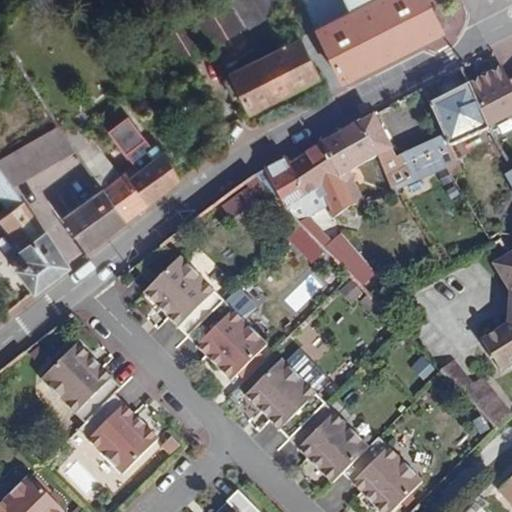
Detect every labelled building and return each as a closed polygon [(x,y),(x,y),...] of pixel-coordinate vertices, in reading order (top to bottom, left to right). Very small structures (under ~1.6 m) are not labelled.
[(274,0),(215,0),(155,38),(175,73),(212,49),(244,29),(279,7),(274,0)] [(344,0),(301,0),(315,30),(317,29),(350,13),(344,0)] [(374,0),(350,13),(317,29),(344,82),(443,32),(426,0),(374,0)] [(244,29),(212,49),(226,76),(230,73),(260,58),(244,29)] [(260,58),(230,73),(241,95),(250,113),(319,78),(300,38),(260,58)] [(489,127),(511,116),(511,89),(508,82),(501,69),(469,83),(489,127)] [(230,73),(226,76),(224,77),(223,80),(223,85),(232,99),(241,95),(230,73)] [(429,104),(444,135),(449,147),(490,129),(489,127),(469,83),(429,104)] [(85,113),(71,121),(76,129),(78,128),(90,121),(85,113)] [(340,133),(358,168),(378,156),(391,189),(395,188),(414,179),(401,155),(396,157),(392,149),(373,114),(340,133)] [(60,128),(66,135),(72,132),(76,129),(71,121),(60,128)] [(0,159),(0,169),(12,186),(76,150),(66,135),(60,128),(59,126),(0,159)] [(76,129),(72,132),(82,146),(87,143),(78,128),(76,129)] [(103,189),(126,221),(156,197),(137,172),(130,178),(125,172),(120,176),(93,139),(87,143),(82,146),(72,132),(66,135),(76,150),(104,188),(103,189)] [(340,133),(321,144),(322,147),(339,178),(343,185),(350,180),(351,176),(349,173),(358,168),(340,133)] [(444,135),(401,155),(414,179),(444,164),(455,159),(449,147),(444,135)] [(137,172),(156,197),(180,180),(165,151),(163,153),(157,145),(152,149),(145,140),(133,148),(127,140),(119,146),(137,172)] [(253,176),(299,223),(307,218),(328,205),(334,218),(353,206),(345,190),(343,185),(339,178),(322,147),(290,164),(286,157),(253,176)] [(455,159),(444,164),(451,176),(462,170),(456,159),(455,159)] [(0,169),(0,196),(11,211),(24,202),(12,186),(0,169)] [(345,190),(353,206),(354,206),(363,203),(364,203),(356,185),(345,190)] [(126,221),(103,189),(63,218),(80,242),(77,244),(83,253),(86,251),(126,221)] [(19,270),(35,290),(67,265),(36,218),(35,219),(24,202),(11,211),(0,219),(0,220),(21,249),(23,251),(15,258),(22,267),(19,270)] [(307,218),(299,223),(323,248),(331,242),(307,218)] [(323,248),(360,287),(375,275),(340,234),(331,242),(323,248)] [(511,290),(511,322),(482,341),(502,371),(511,364),(511,252),(497,265),(511,290)] [(169,317),(188,337),(225,301),(181,257),(145,292),(158,306),(161,303),(172,314),(169,317)] [(379,278),(366,288),(379,305),(392,295),(379,278)] [(219,367),(232,381),(268,345),(225,301),(188,337),(208,357),(211,353),(222,364),(219,367)] [(172,314),(161,303),(158,306),(169,317),(172,314)] [(92,358),(78,344),(42,380),(85,424),(114,395),(122,388),(102,368),(99,371),(88,361),(92,358)] [(222,364),(211,353),(208,357),(219,367),(222,364)] [(426,357),(413,368),(425,382),(438,371),(426,357)] [(92,358),(88,361),(99,371),(102,368),(92,358)] [(270,420),(290,439),(326,404),(283,359),(246,395),(260,409),(263,406),(274,416),(270,420)] [(462,392),(497,429),(511,415),(511,414),(481,377),(473,383),(462,392)] [(134,415),(114,395),(85,424),(78,431),(122,475),(158,440),(145,426),(141,429),(131,418),(134,415)] [(320,470),(334,484),(344,474),(370,448),(326,404),(290,439),(310,459),(313,456),(323,467),(320,470)] [(274,416),(263,406),(260,409),(270,420),(274,416)] [(145,426),(134,415),(131,418),(141,429),(145,426)] [(374,505),(381,511),(393,511),(424,483),(380,438),(370,448),(344,474),(363,494),(366,491),(377,502),(374,505)] [(86,496),(100,483),(73,453),(59,466),(86,496)] [(323,467),(313,456),(310,459),(320,470),(323,467)] [(58,511),(61,509),(25,473),(0,498),(0,511),(58,511)] [(511,477),(503,485),(511,495),(511,477)] [(377,502),(366,491),(363,494),(374,505),(377,502)] [(489,497),(472,511),(492,511),(492,510),(497,505),(489,497)] [(257,511),(246,499),(235,510),(236,511),(257,511)]
